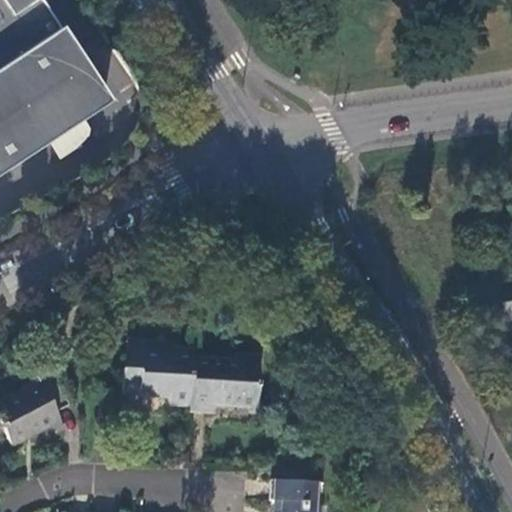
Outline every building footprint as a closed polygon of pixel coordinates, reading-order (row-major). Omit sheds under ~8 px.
[(0,0),(0,166),(101,100),(34,0),(0,0)] [(511,298),(506,299),(482,311),(488,324),(511,321),(511,298)] [(194,359),(194,351),(172,349),(172,344),(126,341),(123,398),(138,400),(138,395),(168,398),(167,405),(191,407),(194,359)] [(191,407),(191,412),(217,414),(218,406),(252,409),(259,409),(262,359),(239,357),(239,362),(194,359),(191,407)] [(0,401),(0,427),(10,447),(60,422),(55,413),(67,407),(48,369),(35,376),(38,382),(0,401)] [(274,511),(323,511),(325,485),(277,481),(274,511)]
